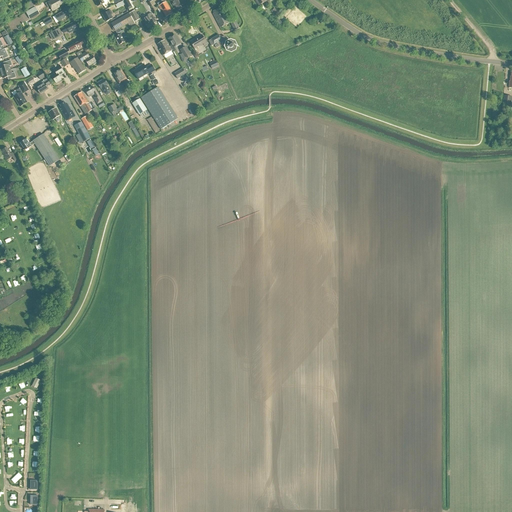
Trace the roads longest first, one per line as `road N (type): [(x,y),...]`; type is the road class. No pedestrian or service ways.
road 1 (unclassified): [(511,63),(386,44),(308,0)]
road 2 (unclassified): [(219,0),(113,62)]
